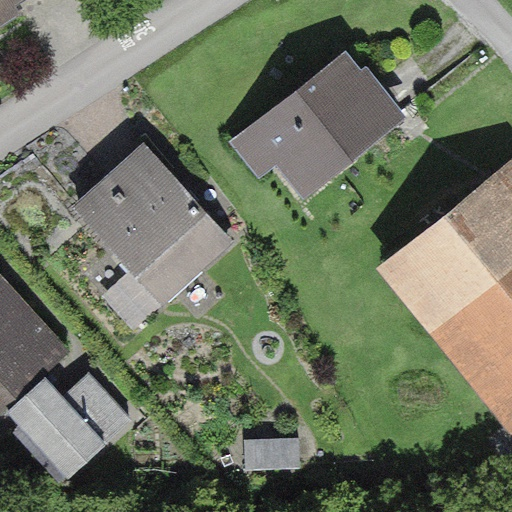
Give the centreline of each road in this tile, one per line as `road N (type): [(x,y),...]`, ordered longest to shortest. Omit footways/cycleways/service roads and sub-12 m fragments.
road 1 (residential): [(0,146),(218,0)]
road 2 (track): [(511,492),(371,511)]
